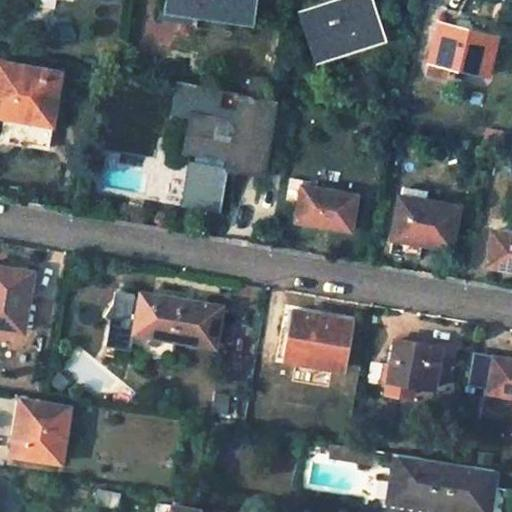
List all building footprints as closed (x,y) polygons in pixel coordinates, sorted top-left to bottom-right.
[(251,0),(165,0),(164,10),(248,22),(251,0)] [(368,0),(340,0),(303,12),(313,45),(352,33),(356,46),(381,38),(368,0)] [(436,24),(428,60),(487,74),(496,37),(468,31),(470,22),(455,19),(453,27),(436,24)] [(60,71),(0,60),(0,115),(11,117),(7,139),(47,146),(60,71)] [(240,94),(235,120),(192,112),(185,151),(238,161),(236,170),(260,174),(273,100),(240,94)] [(497,142),(500,127),(483,124),(480,139),(497,142)] [(302,179),(292,178),(288,201),(297,203),(294,219),(349,230),(355,195),(301,185),(302,179)] [(458,205),(399,194),(392,237),(405,239),(403,255),(418,258),(421,242),(450,248),(458,205)] [(511,234),(493,231),(486,263),(511,268),(511,234)] [(405,239),(392,237),(390,253),(403,255),(405,239)] [(0,325),(20,329),(25,302),(29,302),(33,272),(0,265),(0,325)] [(214,347),(222,306),(140,292),(139,297),(134,296),(135,293),(114,290),(112,302),(104,315),(109,318),(105,343),(131,347),(133,332),(214,347)] [(281,328),(276,355),(341,368),(349,321),(294,311),(290,330),(281,328)] [(395,340),(388,378),(433,387),(440,348),(395,340)] [(511,360),(494,357),(487,390),(511,394),(511,360)] [(212,392),(212,412),(228,412),(229,392),(212,392)] [(68,407),(26,400),(21,436),(14,435),(12,456),(60,462),(68,407)] [(331,459),(372,459),(372,447),(331,447),(331,459)] [(400,454),(393,498),(481,511),(489,511),(496,470),(400,454)]
